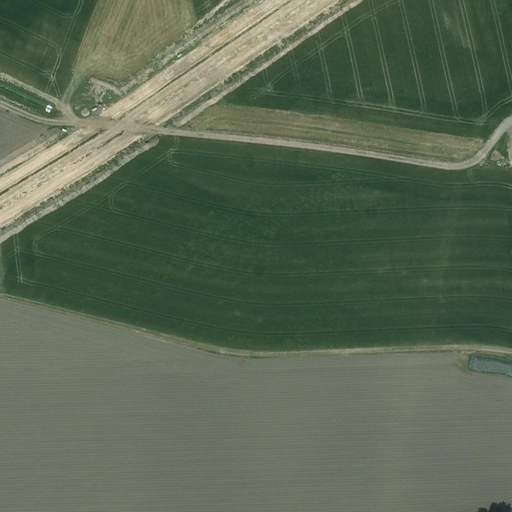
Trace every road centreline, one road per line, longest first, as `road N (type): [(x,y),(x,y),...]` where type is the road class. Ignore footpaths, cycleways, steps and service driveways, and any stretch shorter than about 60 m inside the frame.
road 1 (track): [(0,294),(257,355),(511,353)]
road 2 (track): [(74,122),(450,167),(476,163),(511,120)]
